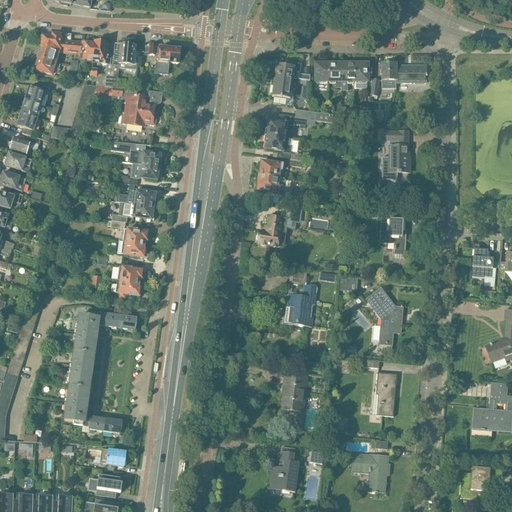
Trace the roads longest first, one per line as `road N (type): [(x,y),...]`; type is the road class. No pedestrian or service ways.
road 1 (primary): [(207,172),(157,511)]
road 2 (residential): [(197,511),(238,194)]
road 3 (residential): [(422,511),(444,228)]
road 4 (residential): [(444,228),(444,31)]
road 5 (residential): [(30,16),(219,35)]
road 6 (residential): [(411,15),(387,36),(279,34)]
road 7 (primary): [(207,172),(220,143),(237,37)]
road 8 (primary): [(219,35),(207,172)]
